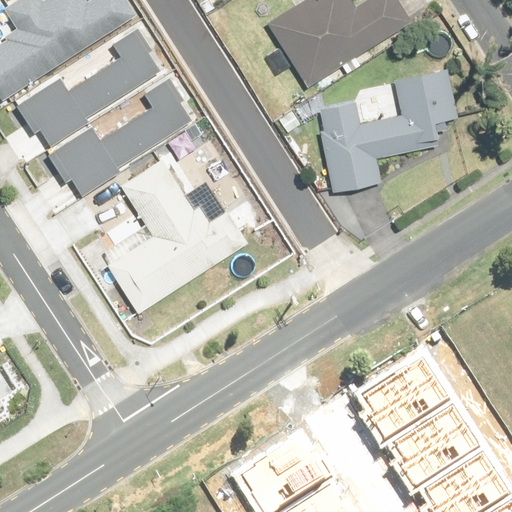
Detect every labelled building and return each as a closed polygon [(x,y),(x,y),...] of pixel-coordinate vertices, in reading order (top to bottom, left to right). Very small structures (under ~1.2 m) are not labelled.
[(0,42),(0,93),(2,96),(131,13),(123,0),(89,0),(86,3),(83,0),(47,0),(41,4),(38,0),(22,0),(6,10),(19,30),(0,42)] [(314,0),(302,0),(268,23),(308,85),(406,22),(391,0),(368,0),(356,8),(351,0),(319,0),(316,2),(314,0)] [(30,118),(82,198),(194,126),(167,84),(147,97),(154,107),(98,142),(88,127),(164,79),(149,56),(154,54),(139,31),(112,49),(120,60),(69,93),(59,78),(20,103),(30,118)] [(457,117),(448,71),(396,81),(403,117),(360,126),(354,99),(318,107),(335,192),(381,183),(376,158),(440,145),(435,122),(457,117)] [(207,226),(165,160),(123,187),(156,238),(146,244),(138,233),(104,255),(140,312),(247,245),(227,213),(207,226)] [(413,362),(352,400),(364,420),(360,422),(375,446),(383,441),(440,406),(413,362)] [(469,453),(440,406),(383,441),(400,467),(392,472),(405,492),(412,488),(469,453)] [(233,477),(254,511),(279,511),(320,487),(326,484),(312,460),(306,464),(292,441),(233,477)] [(479,511),(498,501),(469,453),(412,488),(426,511),(425,511),(479,511)] [(320,487),(279,511),(343,511),(340,506),(334,510),(320,487)] [(504,511),(498,501),(479,511),(504,511)]
